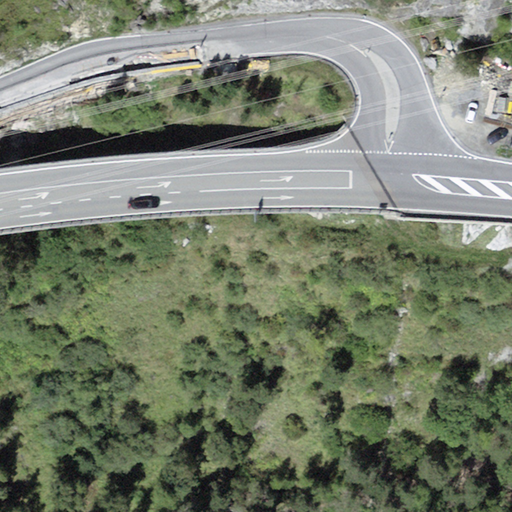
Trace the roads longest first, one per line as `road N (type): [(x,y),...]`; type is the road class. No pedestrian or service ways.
road 1 (primary): [(371,179),(199,180),(0,198)]
road 2 (unclassified): [(0,87),(109,51),(318,34),(346,39)]
road 3 (unclassified): [(414,178),(406,67),(375,42),(346,39)]
road 4 (unclassified): [(346,39),(373,92),(371,179)]
